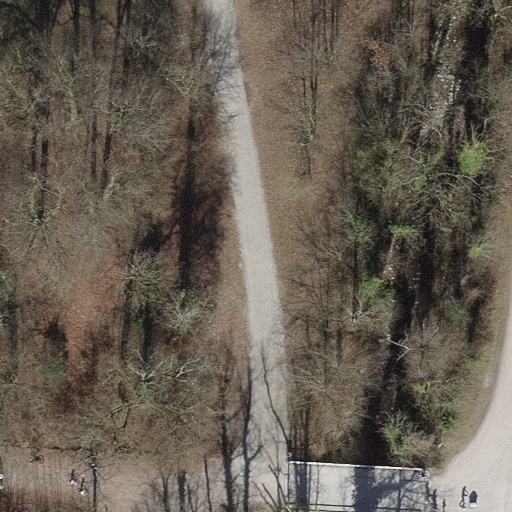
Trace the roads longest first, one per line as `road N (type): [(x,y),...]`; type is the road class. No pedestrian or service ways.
road 1 (track): [(254,492),(269,319),(222,58),(220,0)]
road 2 (track): [(254,492),(511,499)]
road 3 (track): [(0,473),(146,482)]
